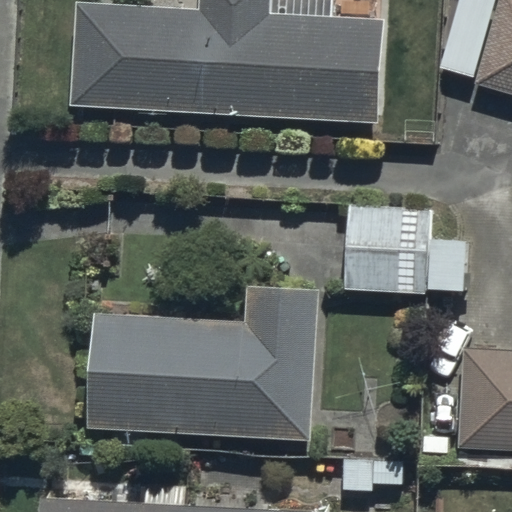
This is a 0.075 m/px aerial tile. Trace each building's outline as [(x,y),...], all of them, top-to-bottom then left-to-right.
[(74,0),(69,91),(378,111),(384,6),(334,2),(334,0),(74,0)] [(511,0),(496,0),(475,72),(511,83),(511,0)] [(426,278),(430,228),(430,196),(348,193),(346,281),(426,283),(426,278)] [(430,228),(426,278),(465,279),(466,229),(430,228)] [(92,298),(86,416),(310,428),(318,277),(245,273),(244,306),(92,298)] [(511,337),(464,335),(459,436),(511,438),(511,337)] [(402,450),(342,450),(341,484),(372,484),(372,475),(401,476),(402,450)] [(147,501),(37,494),(36,511),(329,511),(330,511),(183,503),(184,488),(148,486),(147,501)]
